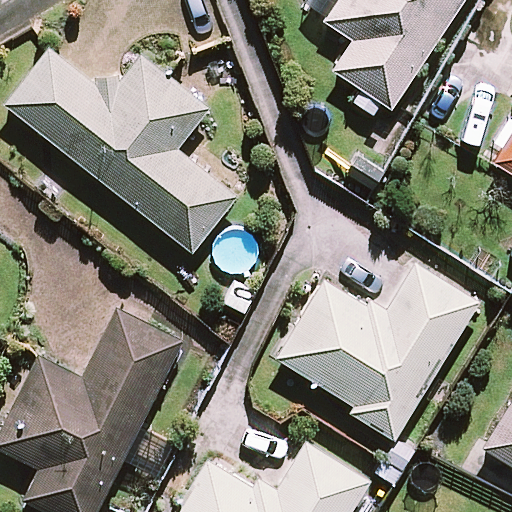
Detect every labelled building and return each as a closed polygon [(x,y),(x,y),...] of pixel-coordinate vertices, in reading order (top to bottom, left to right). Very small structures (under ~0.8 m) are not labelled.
[(304,0),(301,5),(352,39),(332,70),(389,108),(460,0),(304,0)] [(89,83),(47,50),(5,104),(190,250),(233,196),(173,149),(206,106),(140,54),(118,82),(101,68),(89,83)] [(511,130),(493,162),(511,173),(511,130)] [(322,277),(273,356),(349,403),(346,408),(394,438),(480,299),(416,260),(382,314),(322,277)] [(49,511),(92,511),(119,462),(151,479),(172,439),(140,422),(183,342),(117,307),(80,376),(40,355),(0,429),(0,447),(38,468),(22,497),(49,511)] [(511,398),(482,446),(511,464),(511,398)] [(346,511),(366,480),(304,443),(270,499),(207,461),(176,511),(346,511)]
